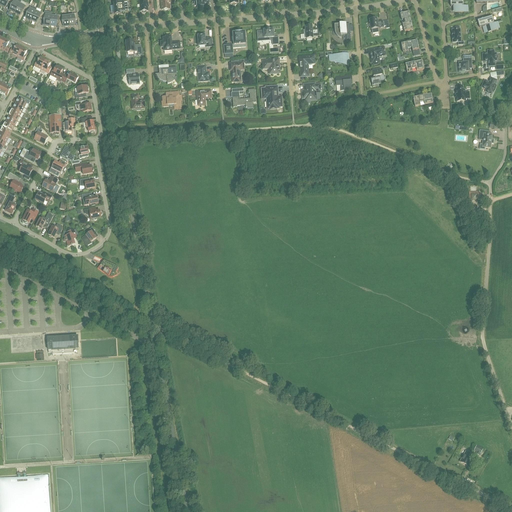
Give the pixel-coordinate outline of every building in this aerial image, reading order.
[(2,0),(0,5),(0,6),(5,8),(7,3),(10,4),(12,0),(2,0)] [(18,0),(15,0),(16,0),(15,0),(12,0),(10,4),(13,6),(10,11),(15,14),(21,2),(18,0)] [(114,6),(111,6),(112,12),(115,11),(115,14),(119,14),(119,13),(119,12),(122,12),(124,12),(124,11),(128,11),(127,2),(123,2),(123,1),(122,0),(117,0),(118,1),(118,3),(114,3),(114,6)] [(140,12),(142,12),(142,13),(143,13),(144,14),(145,13),(146,12),(146,11),(148,11),(148,7),(148,3),(148,4),(147,0),(145,0),(139,0),(140,12)] [(157,0),(160,0),(162,10),(164,10),(164,11),(165,11),(166,11),(167,10),(170,9),(169,4),(170,4),(170,3),(170,2),(170,1),(169,1),(169,0),(157,0)] [(196,0),(197,8),(203,8),(203,6),(209,6),(209,4),(210,4),(210,0),(196,0)] [(450,0),(450,7),(455,6),(455,13),(463,12),(463,7),(461,7),(461,6),(463,6),(462,0),(450,0)] [(23,11),(25,12),(29,5),(21,2),(15,14),(20,16),(23,11)] [(26,19),(31,21),(35,12),(37,8),(29,5),(25,12),(28,14),(26,19)] [(41,14),(35,12),(31,21),(36,24),(39,18),(42,19),(44,13),(41,12),(41,14)] [(413,30),(409,14),(409,12),(400,14),(402,20),(404,20),(405,24),(402,24),(404,32),(413,30)] [(44,26),(50,27),(51,16),(46,15),(46,13),(44,13),(42,19),(45,20),(44,26)] [(77,20),(76,13),(73,14),(74,16),(68,17),(70,27),(75,26),(74,20),(77,20)] [(56,22),(60,22),(60,16),(57,15),(57,17),(51,16),(50,27),(56,28),(56,22)] [(64,28),(70,27),(68,17),(63,17),(62,15),(60,16),(60,22),(63,22),(64,28)] [(489,18),(477,21),(479,28),(485,26),(487,32),(495,30),(496,30),(494,25),(496,24),(498,23),(500,23),(499,22),(494,24),(492,17),(489,18)] [(370,27),(371,27),(371,30),(372,30),(372,31),(378,29),(378,28),(383,27),(382,21),(377,22),(376,19),(369,20),(370,23),(369,24),(370,27)] [(334,27),(335,32),(335,33),(335,34),(336,35),(336,36),(337,37),(338,37),(339,38),(340,39),(341,39),(341,35),(346,35),(347,42),(351,41),(349,24),(346,24),(339,24),(339,25),(334,26),(334,27)] [(305,30),(304,31),(304,34),(306,34),(306,39),(313,39),(313,37),(319,36),(319,29),(312,30),(312,27),(309,27),(309,26),(306,26),(306,27),(305,27),(305,30)] [(457,30),(452,30),(453,43),(458,42),(458,45),(464,45),(464,42),(461,42),(460,27),(457,27),(457,30)] [(263,31),(257,32),(258,39),(270,38),(270,41),(272,41),(272,45),(278,45),(278,37),(274,37),(273,30),(271,30),(266,30),(263,31)] [(236,33),(233,33),(234,45),(241,45),(241,48),(246,47),(245,44),(246,44),(245,33),(242,33),(242,32),(236,33)] [(197,36),(197,39),(198,39),(199,46),(206,46),(206,44),(209,44),(209,46),(212,45),(212,38),(208,39),(205,39),(205,35),(201,36),(201,35),(198,35),(198,36),(197,36)] [(163,42),(161,43),(161,48),(164,48),(164,52),(172,51),(172,50),(180,49),(180,42),(173,42),(173,43),(171,43),(171,37),(166,37),(166,38),(163,38),(163,42)] [(5,40),(4,40),(0,47),(0,48),(8,53),(10,48),(7,47),(9,42),(7,41),(7,40),(6,40),(5,40)] [(125,42),(125,43),(125,45),(126,46),(127,53),(134,52),(137,52),(138,55),(142,55),(141,45),(135,46),(135,44),(133,44),(133,41),(132,41),(132,40),(130,40),(129,40),(130,41),(126,42),(125,42)] [(420,55),(418,45),(417,41),(401,44),(403,53),(408,52),(408,48),(412,48),(414,57),(420,55)] [(233,54),(232,45),(224,46),(225,54),(233,54)] [(9,53),(17,58),(22,49),(21,48),(21,47),(20,47),(18,47),(16,46),(14,50),(11,49),(9,53)] [(378,57),(384,56),(386,55),(384,47),(369,50),(371,63),(373,63),(373,65),(380,64),(378,57)] [(22,49),(17,58),(24,61),(26,56),(25,56),(27,51),(25,50),(25,49),(23,49),(22,49)] [(487,54),(482,54),(483,62),(488,61),(488,66),(495,66),(494,61),(496,61),(496,54),(494,54),(494,51),(487,51),(487,54)] [(330,62),(330,61),(339,60),(339,64),(349,66),(349,67),(349,59),(347,59),(347,54),(348,54),(329,55),(330,62)] [(459,63),(459,72),(461,72),(461,73),(464,72),(468,71),(468,64),(471,64),(471,56),(463,57),(463,63),(459,63)] [(300,69),(301,74),(301,77),(308,76),(307,66),(308,64),(314,64),(314,57),(301,58),(299,59),(300,63),(299,63),(300,69)] [(39,73),(41,70),(45,61),(44,59),(43,59),(42,59),(40,58),(38,62),(36,62),(33,69),(33,70),(39,73)] [(279,64),(278,59),(268,60),(268,61),(263,61),(263,68),(270,67),(271,74),(273,74),(274,75),(277,74),(278,74),(280,73),(279,68),(278,68),(278,65),(279,64)] [(230,64),(230,71),(232,71),(232,73),(233,82),(240,82),(239,70),(244,70),(243,63),(245,63),(244,60),(238,60),(238,63),(230,64)] [(46,61),(45,61),(41,70),(49,74),(52,68),(49,67),(51,64),(49,63),(48,61),(47,61),(46,61)] [(424,70),(423,65),(422,61),(405,64),(407,73),(413,72),(412,69),(416,68),(417,71),(424,70)] [(210,81),(209,73),(206,73),(205,66),(197,67),(198,71),(199,71),(199,75),(198,75),(198,82),(210,81)] [(62,82),(65,75),(61,73),(62,70),(61,69),(61,68),(59,67),(58,67),(57,67),(54,72),(53,71),(51,76),(57,79),(56,81),(61,83),(62,82)] [(155,75),(156,74),(157,75),(157,76),(157,77),(158,77),(158,78),(159,79),(160,80),(161,81),(163,81),(164,82),(165,82),(166,82),(167,82),(167,85),(168,85),(168,84),(169,84),(170,84),(170,83),(171,83),(172,82),(173,82),(174,81),(175,81),(173,79),(175,77),(175,76),(177,75),(176,68),(159,69),(160,69),(160,74),(155,74),(155,75)] [(126,70),(126,74),(128,74),(129,76),(128,76),(129,80),(129,82),(129,85),(140,85),(140,81),(139,81),(139,79),(140,79),(139,75),(135,75),(134,74),(135,74),(134,69),(126,70)] [(382,75),(381,69),(372,71),(373,77),(375,77),(375,79),(371,80),(372,86),(381,84),(380,81),(384,80),(383,75),(382,75)] [(68,77),(65,75),(62,82),(67,84),(69,81),(75,84),(78,78),(70,74),(68,77)] [(340,91),(351,90),(351,85),(352,85),(351,76),(336,78),(336,86),(341,85),(340,87),(340,91)] [(497,80),(491,78),(489,83),(484,81),(481,88),(486,90),(485,92),(491,95),(492,92),(494,93),(497,86),(495,85),(497,80)] [(305,91),(302,91),(303,99),(310,98),(310,100),(316,100),(315,91),(320,91),(320,85),(315,85),(315,84),(304,85),(305,91)] [(9,93),(10,92),(12,88),(7,85),(2,94),(7,97),(9,93)] [(77,88),(78,93),(75,93),(76,99),(82,98),(82,94),(88,93),(88,90),(89,90),(88,87),(87,87),(87,86),(77,88)] [(266,99),(266,102),(267,110),(279,109),(279,108),(282,107),(281,98),(280,98),(278,97),(277,87),(265,87),(265,89),(261,89),(262,100),(266,99)] [(463,87),(457,88),(457,91),(456,91),(456,95),(455,95),(455,98),(456,98),(456,102),(465,101),(465,99),(469,98),(469,93),(465,93),(465,91),(463,91),(463,87)] [(245,106),(246,108),(253,107),(253,109),(254,109),(253,103),(256,103),(255,89),(248,90),(249,94),(250,99),(239,99),(238,97),(232,98),(233,108),(237,107),(237,106),(245,106)] [(197,92),(197,101),(198,106),(205,105),(205,99),(211,98),(211,91),(197,92)] [(163,102),(162,102),(163,107),(169,107),(168,105),(175,105),(175,109),(181,109),(180,104),(180,101),(181,101),(181,96),(179,96),(178,93),(170,93),(170,97),(168,97),(163,97),(163,102)] [(425,105),(427,105),(433,103),(431,94),(413,98),(415,107),(420,106),(420,103),(424,102),(425,105)] [(132,96),(132,102),(131,102),(132,110),(136,109),(136,110),(137,111),(140,111),(140,110),(140,109),(145,109),(144,101),(139,101),(138,95),(132,96)] [(18,99),(15,104),(24,108),(27,103),(18,99)] [(91,106),(90,105),(90,104),(81,106),(81,102),(75,103),(76,110),(79,109),(80,110),(79,111),(83,113),(92,111),(91,110),(92,109),(92,108),(92,107),(91,106)] [(22,113),(24,108),(15,104),(13,108),(22,113)] [(61,107),(56,110),(57,115),(49,116),(50,134),(55,134),(55,135),(59,135),(59,133),(60,133),(59,122),(58,122),(58,116),(62,115),(62,114),(61,112),(61,109),(61,107)] [(13,108),(11,113),(19,117),(22,113),(13,108)] [(17,122),(19,117),(11,113),(8,117),(17,122)] [(8,117),(6,122),(15,126),(17,122),(8,117)] [(93,121),(92,121),(92,117),(81,119),(81,120),(79,120),(80,124),(86,123),(86,128),(88,127),(89,132),(90,132),(91,133),(93,133),(94,132),(95,131),(93,121)] [(69,123),(65,123),(65,133),(72,133),(72,126),(75,126),(75,119),(68,119),(69,123)] [(8,129),(12,131),(15,126),(6,122),(3,126),(7,129),(8,129)] [(44,145),(48,137),(41,134),(43,131),(37,128),(35,132),(36,135),(34,140),(44,145)] [(6,131),(2,129),(0,132),(0,133),(8,138),(11,134),(7,131),(6,131)] [(479,138),(483,138),(482,145),(480,144),(480,149),(484,150),(485,148),(490,148),(491,148),(491,144),(493,144),(494,140),(491,140),(492,136),(492,135),(490,135),(490,132),(480,131),(479,138)] [(0,133),(0,139),(6,143),(8,138),(0,133)] [(69,150),(65,147),(60,157),(72,163),(72,165),(75,164),(74,162),(72,161),(73,159),(73,157),(68,155),(70,152),(69,150)] [(80,149),(81,155),(79,156),(80,159),(82,159),(82,158),(88,157),(88,154),(89,154),(89,153),(90,152),(88,151),(88,147),(80,149)] [(20,156),(23,158),(30,161),(32,157),(38,160),(41,153),(37,151),(38,151),(35,149),(34,150),(33,149),(33,151),(28,152),(23,150),(20,156)] [(54,164),(51,169),(61,174),(64,167),(65,167),(67,164),(60,161),(59,164),(56,163),(57,162),(54,160),(53,164),(54,164)] [(31,174),(32,170),(28,168),(29,165),(21,161),(18,166),(22,168),(19,172),(25,175),(24,178),(29,180),(32,175),(31,174)] [(85,167),(85,164),(75,165),(76,172),(83,171),(83,175),(93,173),(92,172),(93,171),(93,169),(93,168),(92,168),(91,166),(85,167)] [(49,181),(46,180),(42,187),(53,192),(56,185),(55,185),(58,180),(51,177),(49,181)] [(80,186),(84,187),(84,190),(95,188),(95,186),(95,183),(94,183),(94,181),(89,182),(88,182),(88,179),(80,180),(80,186)] [(14,180),(10,188),(15,191),(17,192),(21,193),(24,187),(21,186),(22,184),(14,180)] [(42,195),(39,193),(35,200),(43,204),(45,201),(49,203),(52,196),(43,192),(42,195)] [(480,200),(480,192),(469,192),(469,200),(480,200)] [(95,204),(98,203),(97,197),(94,198),(93,196),(92,197),(91,193),(82,195),(82,199),(85,198),(85,200),(83,201),(84,206),(90,205),(91,206),(95,205),(95,204)] [(5,204),(8,206),(5,212),(12,215),(16,206),(12,204),(15,198),(10,196),(5,204)] [(91,219),(93,219),(93,220),(94,220),(94,221),(95,221),(96,221),(96,220),(97,220),(97,219),(97,218),(101,218),(101,216),(102,215),(102,214),(102,213),(101,212),(100,212),(100,211),(94,212),(93,208),(89,209),(84,210),(85,214),(88,216),(90,216),(91,219)] [(29,223),(31,219),(34,221),(38,213),(33,210),(31,213),(28,211),(26,214),(25,214),(24,215),(24,216),(24,217),(23,220),(24,221),(24,222),(25,223),(26,223),(27,223),(29,223)] [(41,217),(36,227),(37,228),(38,230),(40,229),(41,230),(43,227),(44,227),(45,226),(47,227),(47,228),(53,216),(49,214),(46,219),(41,217)] [(48,235),(49,236),(49,237),(51,238),(51,237),(54,238),(57,232),(60,234),(62,230),(63,227),(57,224),(55,228),(52,227),(48,235)] [(89,234),(86,236),(82,239),(86,247),(92,244),(91,242),(96,239),(93,234),(95,233),(92,228),(87,231),(89,234)] [(64,242),(67,242),(68,247),(75,245),(73,239),(76,238),(74,230),(67,232),(68,235),(65,237),(64,242)] [(117,275),(116,274),(116,273),(118,269),(118,268),(118,267),(117,266),(104,260),(98,268),(109,277),(110,277),(111,277),(112,277),(113,277),(117,275)] [(46,338),(46,350),(48,350),(48,353),(53,353),(53,354),(74,353),(74,351),(78,351),(78,348),(78,336),(46,338)] [(476,454),(479,456),(483,450),(477,446),(474,451),(477,452),(476,454)] [(460,462),(468,467),(474,457),(465,452),(460,462)] [(52,511),(50,473),(27,474),(17,475),(0,475),(0,511),(52,511)]
